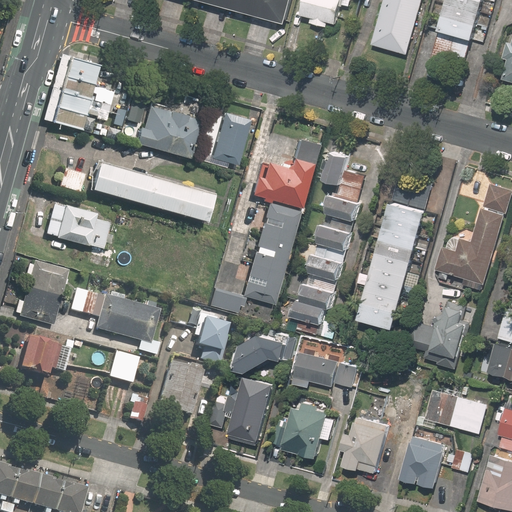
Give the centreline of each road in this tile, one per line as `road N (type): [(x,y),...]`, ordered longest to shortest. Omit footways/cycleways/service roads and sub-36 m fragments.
road 1 (residential): [(45,14),(511,144)]
road 2 (residential): [(331,511),(0,419)]
